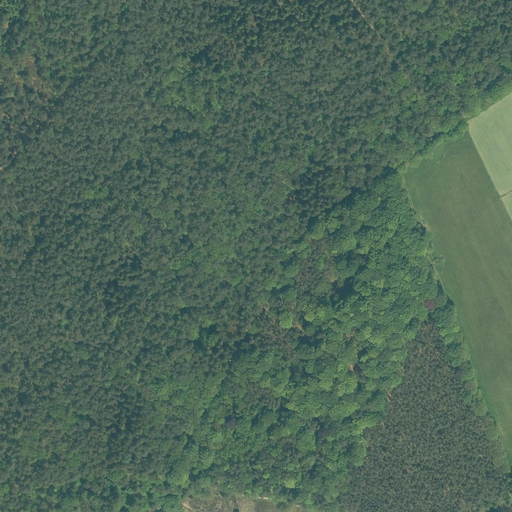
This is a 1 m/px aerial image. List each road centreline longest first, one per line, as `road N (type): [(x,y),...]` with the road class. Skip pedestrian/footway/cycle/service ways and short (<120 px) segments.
road 1 (track): [(338,511),(110,461)]
road 2 (track): [(348,192),(511,84)]
road 3 (track): [(355,0),(442,130)]
